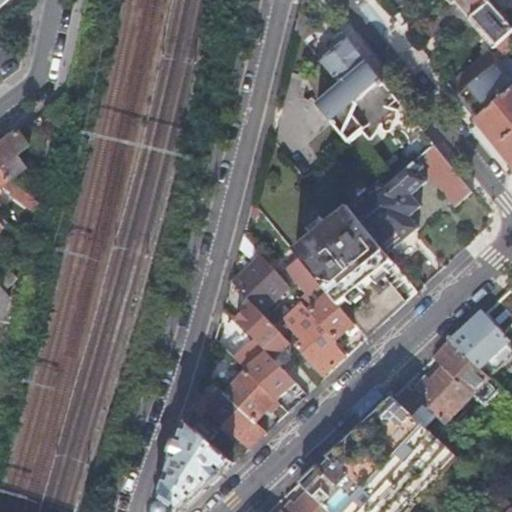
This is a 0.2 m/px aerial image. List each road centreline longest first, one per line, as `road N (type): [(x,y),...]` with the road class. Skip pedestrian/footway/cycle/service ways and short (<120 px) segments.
road 1 (residential): [(137,511),(227,236),(283,0)]
road 2 (residential): [(224,511),(511,244)]
road 3 (residential): [(341,0),(511,211)]
road 4 (residential): [(60,0),(40,84),(0,113)]
